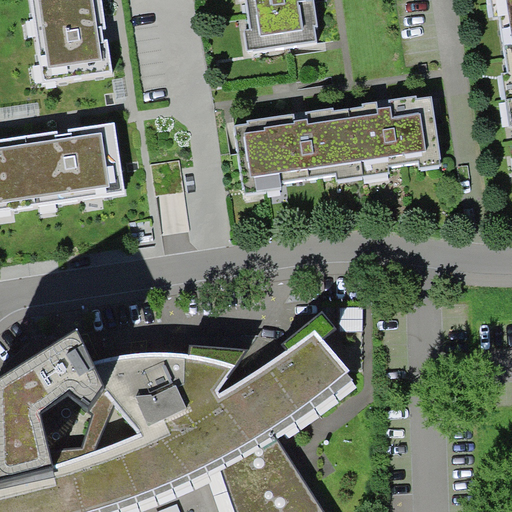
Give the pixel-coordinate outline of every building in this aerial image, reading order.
[(106,29),(101,0),(30,0),(43,82),(113,71),(108,40),(104,40),(103,36),(102,29),(106,29)] [(246,0),(250,29),(244,29),(247,51),(317,41),(315,26),(318,25),(314,0),(306,0),(307,0),(306,0),(246,0)] [(511,0),(487,0),(490,19),(499,18),(507,73),(511,72),(511,0)] [(511,72),(507,73),(503,73),(510,125),(511,125),(511,72)] [(432,96),(417,98),(417,95),(388,100),(389,106),(384,107),(378,108),(377,100),(362,103),(363,106),(348,108),(357,161),(362,160),(364,175),(389,172),(389,166),(419,161),(420,167),(442,163),(432,96)] [(357,161),(348,108),(333,111),(333,108),(305,112),(307,119),(301,120),(295,121),(293,114),(248,121),(248,124),(234,126),(245,194),(267,191),(267,189),(282,186),(281,182),(336,173),(337,180),(364,175),(362,160),(357,161)] [(64,130),(25,135),(35,205),(125,192),(115,123),(64,130)] [(0,210),(35,205),(25,135),(0,138),(0,210)] [(101,359),(94,361),(103,385),(107,390),(116,402),(139,432),(94,450),(53,465),(0,479),(0,511),(112,511),(120,509),(138,502),(156,495),(173,488),(191,480),(207,472),(221,465),(221,469),(236,511),(323,511),(274,435),(295,421),(316,407),(335,393),(353,379),(347,373),(350,370),(323,339),(336,329),(322,312),(283,344),(288,349),(220,394),(218,391),(235,366),(229,363),(222,360),(210,357),(199,355),(190,353),(180,353),(169,352),(157,352),(139,354),(123,355),(110,358),(101,359)] [(0,479),(53,465),(50,452),(40,413),(69,395),(90,412),(107,390),(103,385),(94,361),(76,330),(0,379),(0,479)] [(116,402),(107,390),(90,412),(93,414),(82,448),(50,452),(53,465),(94,450),(116,402)]
